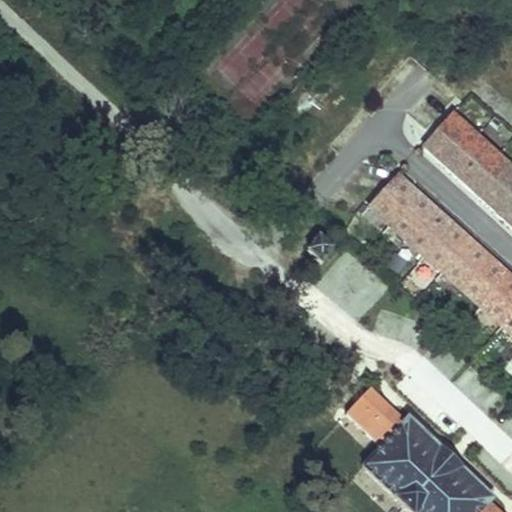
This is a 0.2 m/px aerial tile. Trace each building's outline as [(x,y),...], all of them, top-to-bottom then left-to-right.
[(374,7),(367,0),(258,0),(183,81),(252,141),(374,7)] [(423,146),(507,222),(511,215),(511,165),(453,113),(423,146)] [(511,281),(396,177),(369,207),(511,335),(511,281)] [(333,249),(319,236),(307,252),(321,265),(333,249)] [(500,511),(370,389),(345,415),(380,449),(362,468),(408,511),(500,511)]
